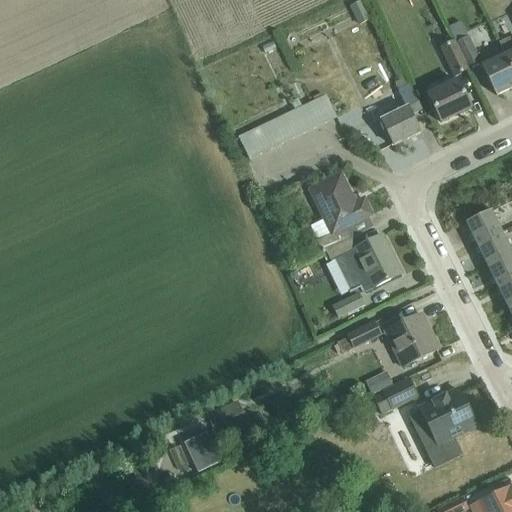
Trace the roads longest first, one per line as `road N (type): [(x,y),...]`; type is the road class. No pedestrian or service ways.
road 1 (residential): [(507,396),(410,190)]
road 2 (residential): [(410,190),(334,151),(258,185)]
road 3 (residential): [(410,190),(425,171),(511,130)]
